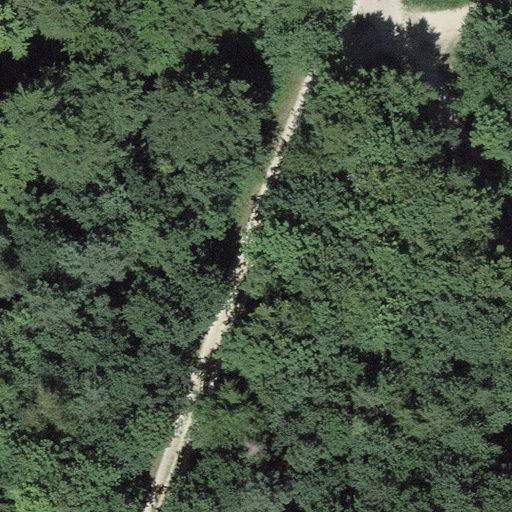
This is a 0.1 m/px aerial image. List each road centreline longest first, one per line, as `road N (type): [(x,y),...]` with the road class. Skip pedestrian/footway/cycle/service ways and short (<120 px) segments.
road 1 (track): [(368,0),(372,18),(333,58),(244,273),(161,511)]
road 2 (track): [(511,13),(372,18),(418,59),(511,226)]
